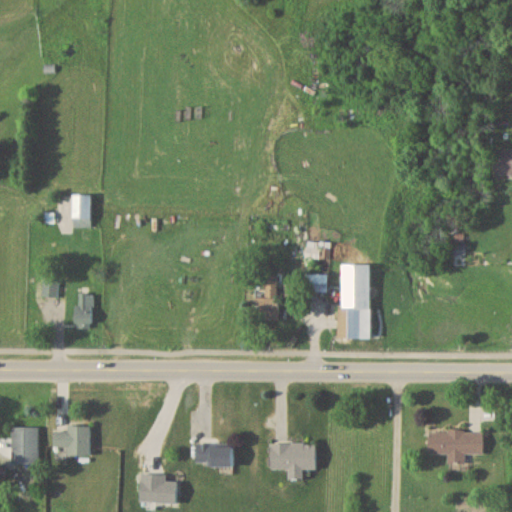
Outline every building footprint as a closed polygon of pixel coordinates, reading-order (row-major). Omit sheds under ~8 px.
[(511,173),(511,147),(496,147),(496,174),(511,173)] [(93,226),(93,194),(74,194),(74,226),(93,226)] [(342,337),(372,337),(372,264),(342,264),(342,337)] [(329,273),(306,273),(306,290),(328,290),(329,273)] [(42,296),(58,296),(58,279),(42,279),(42,296)] [(93,293),(77,293),(77,327),(93,327),(93,293)] [(91,454),(91,424),(69,424),(69,431),(55,431),(55,446),(69,446),(69,454),(91,454)] [(14,463),(39,463),(39,427),(14,427),(14,463)] [(484,453),(484,430),(429,431),(429,453),(448,452),(449,462),(466,462),(465,453),(484,453)] [(271,442),(271,469),(288,469),(288,479),(303,479),(303,468),(316,468),(316,442),(271,442)] [(197,443),(197,465),(234,465),(234,443),(197,443)] [(178,481),(167,481),(167,473),(141,473),(141,501),(178,501),(178,481)]
